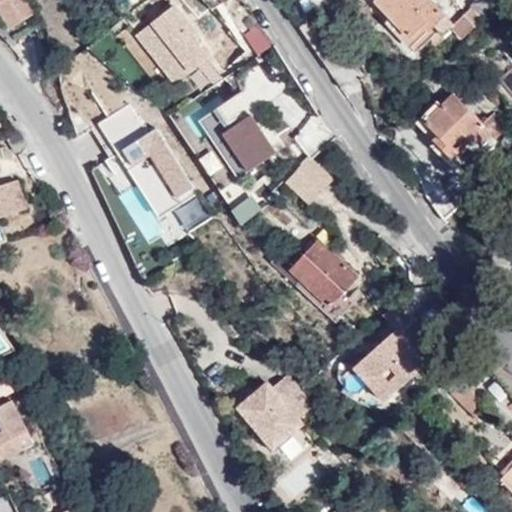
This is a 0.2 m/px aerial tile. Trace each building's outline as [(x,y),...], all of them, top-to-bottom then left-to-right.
[(0,0),(0,12),(10,29),(35,13),(28,0),(0,0)] [(375,0),(375,1),(390,18),(408,37),(421,26),(427,21),(432,27),(432,26),(441,36),(453,25),(429,0),(375,0)] [(140,38),(181,85),(211,59),(194,39),(193,38),(191,40),(186,35),(193,29),(174,7),(140,38)] [(473,9),(452,27),(460,37),(481,19),(473,9)] [(314,15),(305,23),(337,71),(348,64),(314,15)] [(408,37),(390,18),(384,23),(407,48),(426,31),(421,26),(408,37)] [(421,26),(426,31),(432,27),(427,21),(421,26)] [(337,71),(305,23),(301,27),(332,75),(337,71)] [(186,35),(191,40),(193,38),(194,39),(199,35),(193,29),(186,35)] [(511,70),(502,77),(511,91),(511,70)] [(454,94),(424,121),(437,135),(434,139),(451,157),(470,140),(477,147),(489,137),(492,141),(504,130),(488,113),(479,120),(454,94)] [(119,197),(149,244),(166,233),(174,245),(210,219),(135,102),(99,125),(119,156),(117,157),(135,186),(119,197)] [(200,122),(236,178),(275,152),(249,112),(226,127),(216,111),(200,122)] [(306,154),(331,140),(320,119),(294,133),(306,154)] [(288,187),(305,199),(321,176),(305,164),(288,187)] [(446,219),(470,197),(453,173),(429,195),(446,219)] [(21,178),(1,185),(0,184),(0,216),(30,206),(21,178)] [(511,201),(504,193),(489,205),(501,221),(511,212),(511,201)] [(251,197),(231,212),(242,227),(263,213),(251,197)] [(329,307),(342,294),(359,277),(319,240),(291,269),(302,281),(329,307)] [(353,305),(342,294),(329,307),(302,281),(298,286),(336,322),(353,305)] [(413,319),(359,366),(389,401),(443,353),(435,343),(432,346),(424,336),(427,334),(413,319)] [(389,401),(359,366),(353,371),(383,406),(389,401)] [(315,408),(288,378),(272,392),(267,387),(240,412),(275,451),(303,426),(298,422),(315,408)] [(463,380),(452,390),(477,414),(487,404),(463,380)] [(16,438),(28,431),(12,401),(0,407),(0,455),(2,459),(22,449),(16,438)] [(34,443),(28,431),(16,438),(22,449),(34,443)] [(30,489),(52,480),(38,446),(15,455),(30,489)] [(325,474),(307,455),(272,486),(291,506),(325,474)] [(511,467),(502,478),(511,488),(511,467)] [(447,474),(437,485),(456,502),(466,491),(447,474)]
